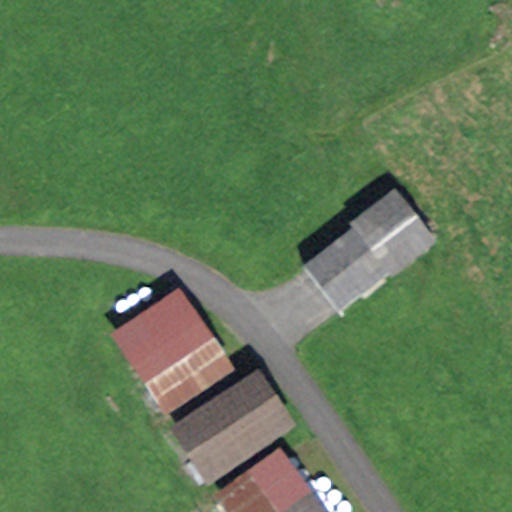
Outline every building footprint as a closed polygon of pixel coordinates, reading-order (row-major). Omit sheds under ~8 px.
[(393,200),(303,270),(337,314),(427,245),(393,200)] [(167,404),(220,371),(177,303),(125,337),(167,404)] [(210,481),(273,439),(271,437),(287,426),(257,382),(242,393),(240,390),(177,432),(210,481)] [(223,501),(230,511),(283,511),(302,499),(277,464),(223,501)] [(311,511),(302,499),(283,511),(311,511)]
